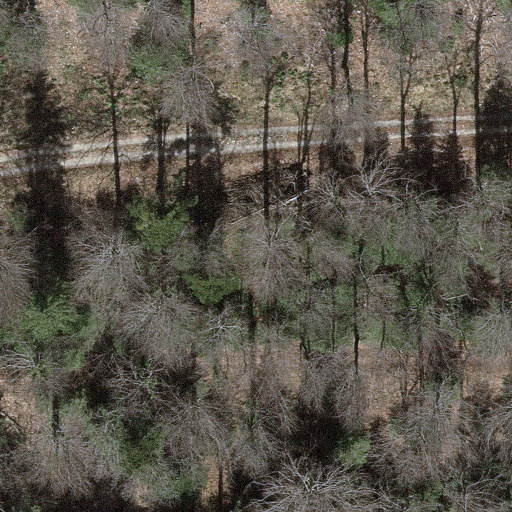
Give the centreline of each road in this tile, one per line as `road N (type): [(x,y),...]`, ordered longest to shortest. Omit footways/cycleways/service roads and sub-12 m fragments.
road 1 (track): [(511,112),(0,167)]
road 2 (track): [(0,368),(214,355),(511,356)]
